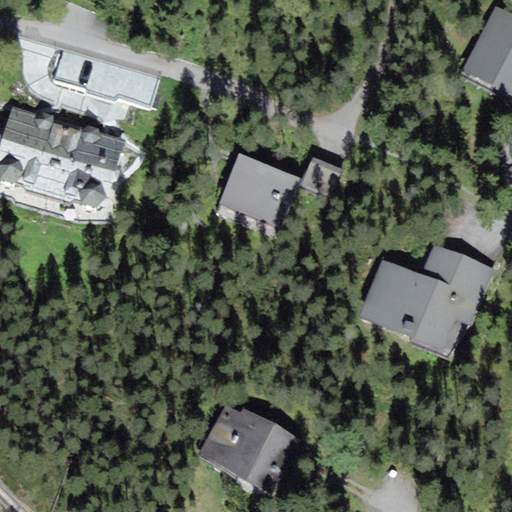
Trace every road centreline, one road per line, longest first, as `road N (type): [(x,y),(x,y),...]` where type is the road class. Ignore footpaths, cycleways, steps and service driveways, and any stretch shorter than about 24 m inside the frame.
road 1 (residential): [(314,110),(0,4)]
road 2 (residential): [(511,198),(380,124)]
